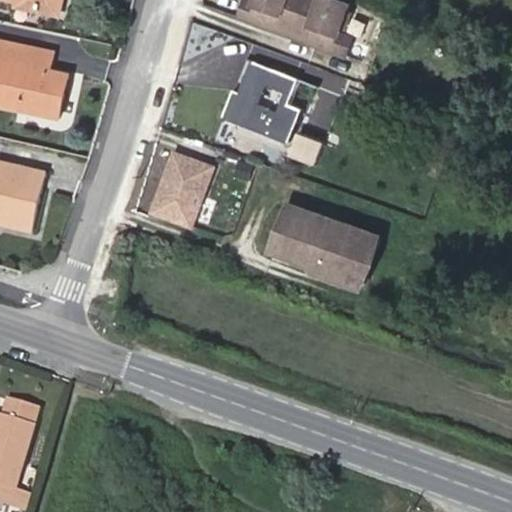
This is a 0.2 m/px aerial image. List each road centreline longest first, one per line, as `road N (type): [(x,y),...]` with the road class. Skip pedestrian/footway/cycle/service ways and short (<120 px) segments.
road 1 (tertiary): [(511,498),(57,337)]
road 2 (residential): [(57,337),(165,0)]
